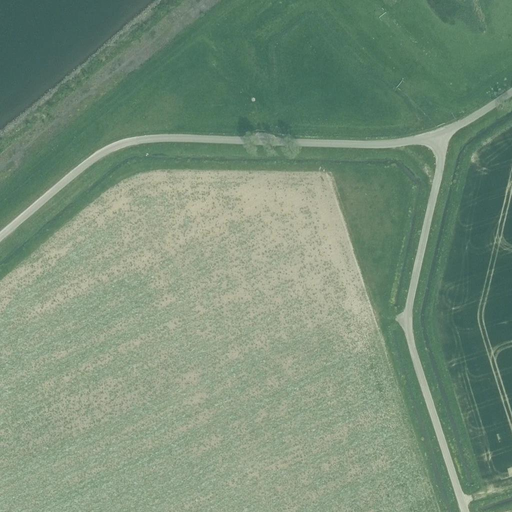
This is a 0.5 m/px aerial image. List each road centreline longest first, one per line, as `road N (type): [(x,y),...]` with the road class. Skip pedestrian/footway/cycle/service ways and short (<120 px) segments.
road 1 (unclassified): [(0,216),(41,178),(134,138),(376,145),(438,137)]
road 2 (unclassified): [(464,511),(409,334),(438,137)]
